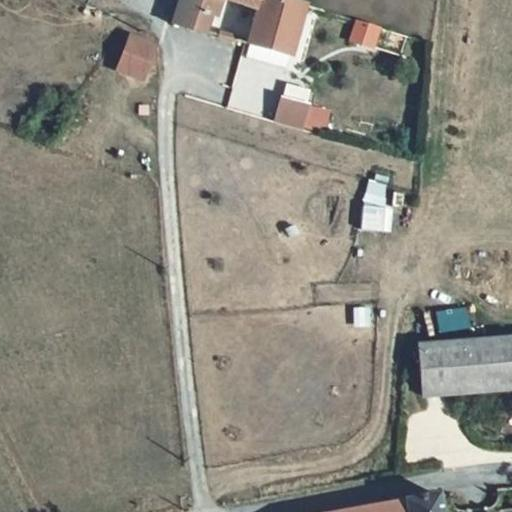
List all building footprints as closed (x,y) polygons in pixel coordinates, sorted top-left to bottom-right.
[(176,0),(175,6),(170,22),(204,32),(211,9),(216,11),(218,0),(237,0),(254,5),(255,0),(176,0)] [(255,0),(254,5),(242,45),(284,58),(298,10),(265,0),(255,0)] [(298,10),(284,58),(298,62),(312,14),(298,10)] [(348,41),(375,50),(382,29),(355,20),(348,41)] [(115,72),(145,82),(159,43),(128,32),(115,72)] [(286,86),(285,98),(308,100),(309,89),(286,86)] [(325,134),(331,109),(279,98),(274,124),(325,134)] [(386,231),(387,183),(365,183),(364,231),(386,231)] [(511,335),(421,342),(424,397),(511,391),(511,335)] [(446,511),(446,503),(379,511),(446,511)]
